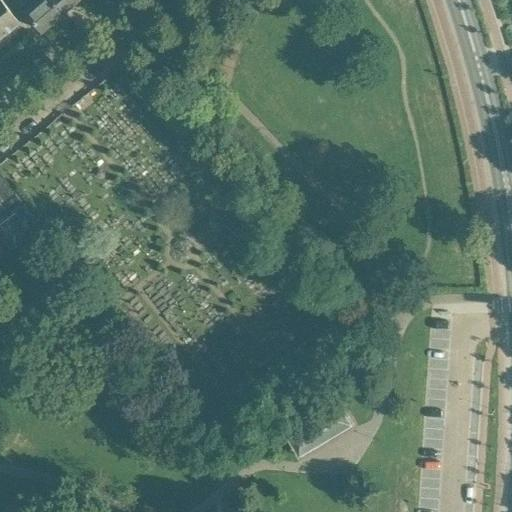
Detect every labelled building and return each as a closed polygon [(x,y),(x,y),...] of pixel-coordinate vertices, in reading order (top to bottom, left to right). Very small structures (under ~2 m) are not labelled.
[(0,0),(0,33),(1,34),(18,21),(0,0)] [(59,12),(60,11),(50,0),(31,0),(21,9),(39,29),(40,29),(40,28),(59,11),(59,12)] [(50,0),(60,11),(72,0),(50,0)] [(0,172),(0,202),(15,192),(0,172)] [(313,360),(307,353),(296,363),(301,370),(313,360)] [(341,407),(290,437),(303,459),(354,429),(341,407)] [(406,488),(404,509),(426,511),(427,489),(406,488)]
